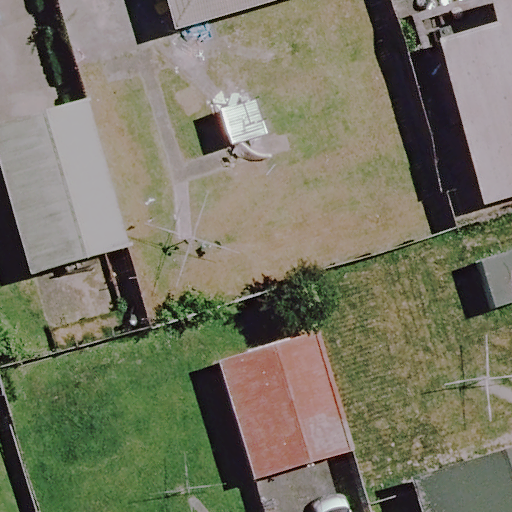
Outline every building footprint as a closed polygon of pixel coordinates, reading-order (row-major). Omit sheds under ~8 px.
[(309,0),(142,0),(153,41),(309,0)] [(511,0),(479,0),(458,6),(466,35),(415,48),(458,210),(511,196),(511,0)] [(108,259),(67,113),(38,121),(0,131),(0,239),(13,285),(108,259)] [(333,464),(302,344),(201,370),(232,490),(314,468),(333,464)] [(511,511),(511,459),(392,494),(397,511),(511,511)]
